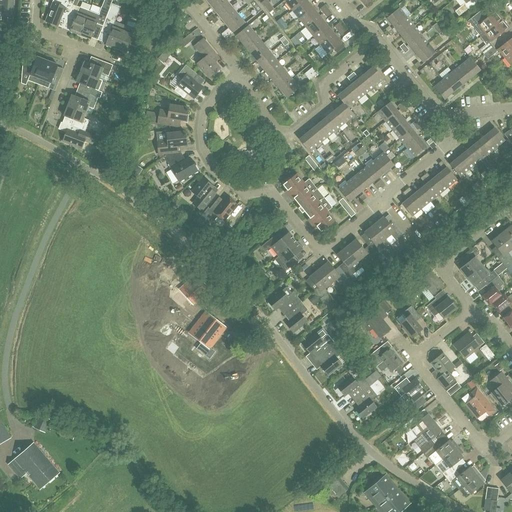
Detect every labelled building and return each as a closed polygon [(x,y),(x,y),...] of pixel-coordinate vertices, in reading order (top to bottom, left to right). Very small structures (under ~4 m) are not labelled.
[(0,0),(0,15),(12,17),(13,0),(0,0)] [(45,22),(58,27),(62,16),(68,18),(68,17),(73,5),(74,0),(64,0),(65,0),(64,0),(54,0),(53,3),(45,22)] [(218,0),(211,6),(218,15),(230,5),(225,0),(218,0)] [(303,0),(285,0),(284,1),(291,10),(303,0)] [(312,7),(306,0),(303,0),(291,10),(298,19),(312,7)] [(256,3),(252,6),(258,13),(262,10),(256,3)] [(112,4),(110,8),(106,18),(102,30),(110,33),(105,45),(116,49),(125,26),(115,22),(121,7),(112,4)] [(455,11),(459,16),(469,9),(464,4),(461,7),(455,11)] [(70,31),(80,35),(89,11),(73,5),(68,17),(75,19),(70,31)] [(218,15),(225,24),(237,14),(230,5),(218,15)] [(89,11),(80,35),(90,39),(95,27),(102,30),(106,18),(110,8),(105,6),(102,8),(99,15),(89,11)] [(306,27),(320,16),(312,7),(298,19),(306,27)] [(394,27),(407,18),(399,8),(387,18),(394,27)] [(502,19),(496,11),(488,17),(484,12),(475,20),(476,22),(471,25),(477,33),(481,30),(485,34),(502,19)] [(237,14),(225,24),(233,33),(245,23),(237,14)] [(320,16),(306,27),(313,36),(327,25),(320,16)] [(414,26),(407,18),(394,27),(402,36),(414,26)] [(486,45),(480,50),(484,55),(493,47),(490,43),(509,28),(502,19),(485,34),(481,37),(484,40),(483,41),(486,45)] [(131,41),(138,44),(145,27),(138,24),(135,30),(125,26),(116,49),(126,53),(131,41)] [(334,34),(327,25),(313,36),(320,45),(334,34)] [(243,45),(258,33),(255,31),(253,32),(248,26),(236,36),(243,45)] [(402,36),(409,45),(421,35),(414,26),(402,36)] [(445,30),(439,35),(445,43),(451,38),(445,30)] [(455,30),(450,34),(454,39),(454,38),(459,35),(455,30)] [(260,36),(258,33),(243,45),(251,54),(263,44),(258,38),(260,36)] [(327,54),(334,49),(341,43),(334,34),(320,45),(327,54)] [(428,44),(421,35),(409,45),(416,54),(428,44)] [(511,51),(511,38),(498,50),(504,58),(511,51)] [(216,55),(203,39),(194,46),(199,52),(204,58),(197,63),(209,77),(219,69),(211,59),(216,55)] [(251,54),(258,63),(272,51),(270,48),(268,50),(263,44),(251,54)] [(416,54),(423,63),(436,53),(428,44),(416,54)] [(493,47),(484,55),(488,60),(497,52),(493,47)] [(166,50),(159,58),(165,62),(171,54),(166,50)] [(272,51),(258,63),(265,72),(277,62),(272,56),(274,54),(272,51)] [(467,61),(461,66),(471,78),(480,70),(469,56),(466,59),(467,61)] [(28,64),(23,62),(21,84),(26,86),(28,81),(38,85),(47,61),(37,57),(32,70),(26,68),(28,64)] [(85,62),(81,72),(99,79),(101,74),(108,77),(113,65),(100,60),(97,67),(85,62)] [(58,65),(47,61),(38,85),(55,91),(59,80),(53,78),(58,65)] [(265,72),(272,80),(286,69),(284,66),(282,68),(277,62),(265,72)] [(202,87),(200,86),(190,78),(195,73),(196,74),(196,73),(195,72),(185,64),(176,76),(182,80),(175,89),(174,91),(184,99),(187,94),(193,98),(202,87)] [(453,69),(451,71),(462,85),(471,78),(461,66),(455,70),(453,69)] [(318,73),(313,67),(304,74),(309,80),(318,73)] [(365,74),(374,87),(384,79),(374,67),(365,74)] [(272,80),(279,89),(292,79),(287,73),(289,72),(286,69),(272,80)] [(449,75),(443,80),(453,92),(462,85),(451,71),(448,73),(449,75)] [(95,90),(99,79),(81,72),(77,83),(89,88),(87,94),(98,98),(100,99),(102,93),(95,90)] [(366,94),(374,87),(365,74),(356,82),(366,94)] [(287,98),(301,87),(298,84),(297,85),(292,79),(279,89),(287,98)] [(453,92),(443,80),(437,85),(436,83),(432,85),(444,100),(453,92)] [(357,101),(366,94),(356,82),(347,89),(357,101)] [(348,109),(348,108),(357,101),(347,89),(337,96),(344,104),(348,109)] [(72,95),(68,106),(86,113),(88,107),(93,109),(98,98),(87,94),(84,100),(72,95)] [(378,112),(385,121),(397,112),(390,102),(378,112)] [(344,104),(335,111),(345,123),(351,118),(353,120),(356,118),(348,108),(348,109),(344,104)] [(170,105),(169,111),(160,110),(158,124),(180,127),(181,121),(186,122),(188,108),(170,105)] [(84,119),(86,113),(68,106),(64,116),(76,121),(74,127),(80,130),(85,132),(89,121),(84,119)] [(145,122),(155,123),(157,113),(147,111),(145,122)] [(339,128),(345,123),(335,111),(326,118),(338,132),(341,130),(339,128)] [(392,130),(405,120),(397,112),(385,121),(392,130)] [(335,134),(338,132),(326,118),(317,125),(327,137),(333,133),(335,134)] [(412,129),(405,120),(392,130),(400,139),(412,129)] [(308,132),(320,147),(323,144),(321,142),(327,137),(317,125),(308,132)] [(495,128),(486,136),(497,150),(500,148),(498,146),(505,140),(495,128)] [(95,136),(85,132),(80,130),(79,134),(67,129),(62,142),(82,149),(85,141),(92,144),(95,136)] [(419,138),(412,129),(400,139),(407,148),(419,138)] [(99,137),(102,138),(105,140),(108,133),(101,131),(99,137)] [(157,132),(158,147),(159,155),(165,155),(175,154),(174,147),(187,145),(185,131),(167,133),(167,131),(157,132)] [(317,149),(320,147),(308,132),(299,140),(309,152),(316,147),(317,149)] [(494,152),(497,150),(486,136),(477,143),(487,155),(493,150),(494,152)] [(95,143),(99,145),(103,146),(106,140),(98,137),(95,143)] [(419,138),(407,148),(414,157),(427,147),(419,138)] [(477,143),(468,150),(479,164),(482,162),(481,160),(487,155),(477,143)] [(468,150),(459,157),(469,169),(475,164),(477,166),(479,164),(468,150)] [(179,153),(175,154),(165,155),(164,156),(171,168),(179,181),(197,171),(190,157),(183,161),(179,153)] [(375,160),(384,173),(394,165),(384,153),(375,160)] [(321,171),(309,156),(305,159),(317,175),(321,171)] [(469,169),(459,157),(450,165),(461,179),(465,176),(463,174),(469,169)] [(366,168),(376,180),(384,173),(375,160),(366,168)] [(137,166),(133,171),(138,175),(142,170),(137,166)] [(366,168),(357,175),(367,187),(376,180),(366,168)] [(438,175),(448,187),(457,180),(447,168),(438,175)] [(145,173),(140,178),(145,183),(149,179),(149,176),(145,173)] [(304,183),(303,182),(296,174),(283,185),(287,190),(285,192),(288,196),(304,183)] [(348,182),(358,194),(367,187),(357,175),(348,182)] [(439,195),(448,187),(438,175),(429,182),(439,195)] [(210,188),(212,185),(203,177),(191,192),(198,197),(193,203),(203,210),(216,193),(210,188)] [(309,179),(304,183),(288,196),(292,201),(294,199),(298,204),(317,189),(309,179)] [(349,202),(358,194),(348,182),(339,190),(349,202)] [(439,195),(429,182),(420,189),(430,202),(439,195)] [(304,212),(305,213),(324,198),(317,189),(298,204),(300,207),(298,209),(302,214),(304,212)] [(421,209),(430,202),(420,189),(411,197),(421,209)] [(223,203),(218,199),(210,209),(208,208),(203,214),(213,222),(219,215),(226,221),(239,205),(228,196),(223,203)] [(421,209),(411,197),(402,204),(412,216),(421,209)] [(311,224),(327,211),(332,207),(324,198),(305,213),(310,218),(307,220),(311,224)] [(351,218),(355,214),(343,198),(338,202),(351,218)] [(199,210),(192,218),(197,221),(203,214),(199,210)] [(327,211),(311,224),(314,229),(316,227),(321,232),(335,221),(327,211)] [(207,220),(202,216),(197,221),(202,226),(207,220)] [(404,233),(396,224),(392,227),(384,217),(374,225),(386,239),(391,235),(395,240),(404,233)] [(390,244),(386,239),(374,225),(365,232),(373,242),(368,246),(376,256),(378,258),(382,254),(381,252),(390,244)] [(511,226),(502,234),(511,246),(511,226)] [(432,237),(428,233),(425,229),(420,233),(426,241),(432,237)] [(279,241),(275,236),(261,247),(265,252),(271,247),(278,256),(296,241),(289,233),(279,241)] [(511,258),(508,253),(511,249),(511,246),(502,234),(492,242),(502,255),(498,258),(507,269),(511,265),(511,258)] [(376,256),(368,246),(364,250),(356,240),(346,247),(358,261),(367,254),(372,259),(376,256)] [(296,242),(296,241),(278,256),(279,256),(277,262),(285,272),(298,261),(294,256),(303,250),(302,249),(302,246),(299,242),(296,242)] [(358,261),(346,247),(337,255),(345,265),(341,269),(348,278),(352,282),(356,279),(353,275),(362,267),(358,261)] [(460,270),(467,278),(482,266),(475,258),(480,254),(476,249),(466,256),(470,261),(460,270)] [(319,270),(330,284),(335,279),(340,285),(341,284),(347,290),(354,285),(352,282),(348,278),(341,269),(336,272),(328,262),(327,263),(325,261),(318,267),(319,270)] [(489,284),(494,279),(498,276),(494,271),(491,274),(488,269),(486,271),(482,266),(467,278),(474,287),(485,279),(489,284)] [(324,289),(330,284),(319,270),(309,278),(317,287),(313,291),(330,311),(338,305),(324,289)] [(426,276),(422,271),(412,279),(420,289),(425,285),(433,295),(443,287),(431,271),(426,276)] [(196,275),(180,290),(193,304),(209,289),(196,275)] [(505,284),(498,276),(494,279),(498,284),(482,297),(489,306),(492,305),(502,296),(499,292),(503,289),(501,286),(505,284)] [(406,285),(399,290),(403,295),(410,290),(406,285)] [(278,308),(284,315),(301,301),(293,292),(292,293),(287,287),(268,302),(275,311),(278,308)] [(504,294),(502,296),(492,305),(499,314),(509,305),(511,308),(511,296),(508,299),(504,294)] [(316,295),(309,300),(313,305),(320,300),(316,295)] [(426,307),(431,312),(435,318),(440,314),(444,319),(457,308),(449,298),(440,305),(436,299),(426,307)] [(308,310),(301,301),(284,315),(289,322),(286,324),(293,333),(307,322),(302,315),(308,310)] [(383,301),(379,304),(380,305),(386,313),(390,310),(383,301)] [(386,313),(380,305),(374,309),(378,314),(363,326),(367,332),(373,328),(381,338),(391,329),(383,320),(388,315),(386,313)] [(415,319),(420,315),(414,306),(408,310),(403,314),(406,319),(402,322),(412,336),(422,329),(415,319)] [(511,311),(503,319),(511,329),(511,311)] [(206,313),(190,334),(209,348),(225,328),(206,313)] [(248,333),(239,323),(229,333),(237,342),(248,333)] [(328,335),(323,329),(317,334),(316,333),(303,345),(310,354),(313,351),(319,358),(335,344),(328,335)] [(480,347),(468,333),(454,345),(465,359),(480,347)] [(328,376),(334,371),(336,372),(339,369),(339,367),(342,365),(337,358),(343,353),(335,344),(319,358),(324,364),(321,367),(328,376)] [(488,361),(494,356),(486,345),(479,350),(488,361)] [(384,352),(380,347),(369,356),(377,366),(383,361),(392,372),(402,363),(390,348),(384,352)] [(443,378),(438,381),(445,390),(456,381),(449,372),(455,368),(443,354),(431,363),(443,378)] [(499,363),(495,366),(499,372),(503,369),(499,363)] [(511,397),(511,395),(510,394),(507,390),(511,386),(511,384),(502,372),(496,377),(498,380),(494,383),(497,388),(492,392),(502,405),(511,397)] [(348,394),(353,400),(370,387),(363,378),(357,383),(351,376),(337,387),(345,396),(348,394)] [(417,379),(411,384),(409,385),(404,379),(403,380),(394,387),(402,397),(406,393),(413,402),(408,406),(414,413),(427,402),(422,396),(427,392),(417,379)] [(473,379),(466,384),(467,385),(470,389),(477,383),(474,380),(473,379)] [(378,380),(370,387),(353,400),(359,407),(356,410),(363,419),(377,407),(371,401),(377,396),(376,394),(384,388),(378,380)] [(457,382),(446,390),(450,395),(451,394),(459,388),(461,387),(457,382)] [(477,388),(471,393),(474,397),(465,405),(477,419),(486,412),(489,416),(496,411),(477,388)] [(92,412),(75,406),(71,418),(88,424),(92,412)] [(413,440),(414,439),(421,433),(435,422),(424,409),(404,426),(408,430),(407,434),(413,440)] [(46,433),(51,420),(39,415),(34,428),(46,433)] [(0,421),(0,444),(10,438),(0,421)] [(421,447),(425,452),(435,444),(431,440),(442,431),(435,422),(421,433),(414,439),(421,447)] [(439,449),(435,444),(425,452),(423,454),(427,458),(436,451),(442,460),(459,447),(453,440),(451,441),(450,442),(449,440),(439,449)] [(59,473),(48,460),(34,443),(9,465),(21,478),(26,474),(40,490),(59,473)] [(449,468),(442,474),(442,475),(446,479),(448,477),(456,470),(452,466),(462,458),(463,457),(462,456),(464,453),(459,447),(442,460),(449,468)] [(456,470),(448,477),(452,481),(459,490),(464,486),(477,475),(479,473),(474,466),(472,468),(470,467),(460,475),(456,470)] [(339,497),(349,488),(336,473),(326,481),(339,497)] [(464,486),(459,490),(466,498),(471,495),(484,484),(483,482),(485,481),(479,473),(477,475),(464,486)] [(511,494),(511,493),(511,476),(509,473),(501,480),(511,494)] [(364,494),(376,509),(399,489),(387,474),(364,494)] [(493,488),(491,500),(489,511),(495,511),(499,489),(493,488)] [(399,489),(376,509),(378,511),(401,511),(412,504),(399,489)]
